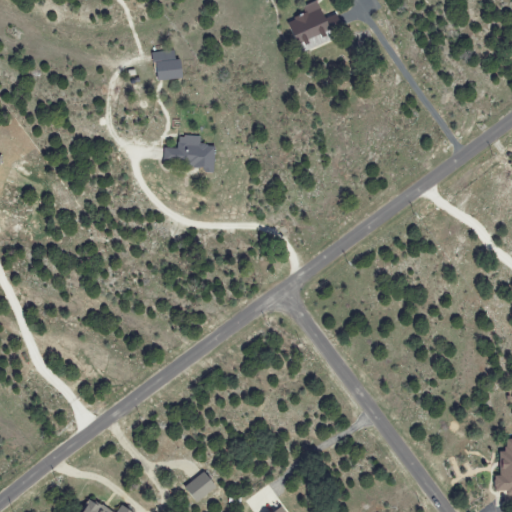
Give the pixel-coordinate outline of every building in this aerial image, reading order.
[(293,53),(342,34),(334,14),(321,19),(314,1),(299,7),(302,15),(281,23),(293,53)] [(148,54),(152,82),(181,78),(178,60),(174,61),(172,50),(148,54)] [(161,148),(160,166),(211,169),(213,146),(196,145),(197,137),(175,136),(174,149),(161,148)] [(511,439),(497,440),(497,477),(489,477),(489,491),(501,491),(501,494),(511,494),(511,439)] [(212,487),(199,472),(178,490),(191,505),(212,487)] [(75,511),(125,511),(117,507),(113,511),(106,511),(85,498),(75,511)]
